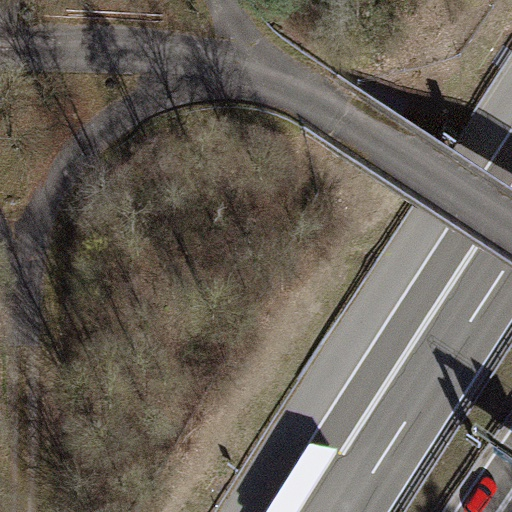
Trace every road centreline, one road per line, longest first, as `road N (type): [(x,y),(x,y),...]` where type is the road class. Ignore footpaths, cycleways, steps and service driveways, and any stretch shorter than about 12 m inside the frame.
road 1 (track): [(9,511),(23,286),(46,213),(91,151),(139,114),(186,97),(325,102)]
road 2 (motorway): [(511,163),(364,391),(331,511)]
road 3 (track): [(325,102),(143,63),(0,62)]
road 4 (motorway): [(511,262),(413,414),(334,511)]
road 5 (track): [(325,102),(511,225)]
road 6 (track): [(325,102),(279,72),(222,0)]
